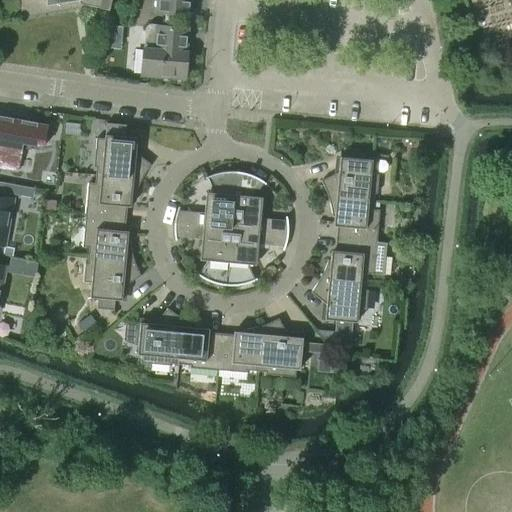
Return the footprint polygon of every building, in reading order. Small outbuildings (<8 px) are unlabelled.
[(79,0),(78,3),(108,10),(110,0),(79,0)] [(174,22),(174,21),(175,13),(188,14),(188,0),(156,0),(156,12),(164,12),(163,26),(149,25),(145,28),(144,48),(142,48),(140,75),(184,78),(186,52),(185,52),(187,28),(179,27),(177,27),(176,26),(175,25),(174,24),(174,23),(174,22)] [(22,148),(30,150),(31,144),(44,147),(47,126),(34,123),(34,125),(26,123),(27,122),(0,117),(0,168),(18,171),(22,148)] [(105,123),(104,135),(104,139),(96,138),(93,167),(96,167),(95,175),(141,180),(143,175),(146,171),(148,168),(150,164),(135,152),(136,138),(124,137),(125,125),(105,123)] [(327,197),(373,201),(374,193),(376,193),(378,174),(370,173),(371,159),(339,156),(338,171),(320,180),(323,186),(325,189),(326,193),(327,197)] [(233,195),(236,171),(230,171),(227,171),(221,172),(215,173),(213,174),(207,176),(205,177),(205,178),(207,177),(215,194),(205,193),(203,213),(178,210),(179,207),(178,206),(177,209),(175,214),(174,220),(174,223),(202,225),(230,228),(233,195)] [(259,217),(261,198),(252,197),(262,183),(264,184),(265,183),(263,181),(258,178),(252,175),(247,173),(244,173),(238,172),(236,171),(233,195),(230,228),(258,231),(287,233),(287,230),(287,225),(287,222),(286,216),(285,216),(286,220),(260,218),(259,217)] [(84,215),(125,218),(127,197),(133,197),(135,191),(137,187),(141,180),(95,175),(95,184),(88,183),(85,214),(84,214),(84,215)] [(0,182),(0,192),(17,196),(19,186),(9,184),(0,182)] [(0,245),(4,246),(13,199),(0,196),(0,245)] [(335,238),(377,242),(378,241),(376,241),(379,209),(372,209),(373,201),(327,197),(329,204),(330,207),(331,211),(332,215),(338,216),(335,238)] [(56,201),(45,200),(44,211),(55,211),(56,201)] [(125,218),(84,215),(85,215),(82,247),(89,247),(88,255),(133,260),(132,257),(131,253),(130,249),(130,245),(129,241),(123,240),(125,218)] [(227,263),(230,228),(202,225),(174,223),(173,229),(174,231),(174,234),(175,240),(176,240),(175,236),(201,238),(199,260),(207,261),(198,274),(197,272),(196,273),(198,275),(203,278),(208,281),(214,283),(220,284),(222,284),(225,285),(227,263)] [(254,279),(248,265),(255,266),(257,244),(283,246),(282,249),(283,250),(285,244),(286,242),(286,239),(287,233),(258,231),(230,228),(227,263),(225,285),(228,285),(234,285),(237,285),(243,284),(248,282),(254,280),(256,279),(256,278),(254,279)] [(324,269),(322,273),(320,277),(366,281),(366,273),(383,274),(385,242),(377,242),(335,238),(333,260),(328,259),(325,266),(324,269)] [(133,260),(88,255),(87,264),(85,263),(83,282),(91,283),(90,297),(98,298),(97,309),(113,310),(114,299),(122,300),(123,285),(141,276),(138,271),(136,267),(135,263),(133,260)] [(11,260),(10,271),(18,272),(20,262),(11,260)] [(366,281),(320,277),(317,281),(315,285),(313,288),(310,292),(326,304),(325,318),(357,321),(358,307),(366,308),(368,289),(365,289),(366,281)] [(178,363),(182,318),(177,315),(174,313),(167,308),(155,324),(140,322),(137,354),(141,355),(140,363),(169,365),(170,363),(178,363)] [(218,371),(221,333),(199,331),(199,325),(193,323),(189,321),(182,318),(178,363),(190,365),(190,367),(217,370),(217,371),(218,371)] [(262,325),(258,371),(266,371),(266,374),(295,377),(296,369),(299,369),(302,337),(288,336),(278,318),(277,319),(269,322),(266,324),(262,325)] [(77,323),(68,330),(75,339),(84,332),(77,323)] [(221,333),(218,371),(218,370),(246,372),(246,370),(258,371),(262,325),(259,326),(251,328),(247,329),(243,329),(243,335),(221,333)] [(407,511),(401,503),(388,511),(407,511)]
